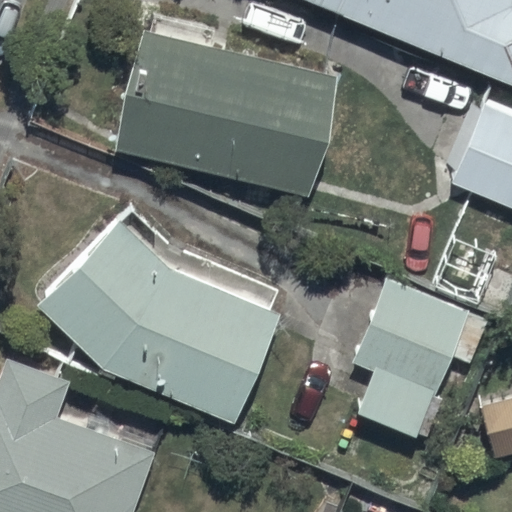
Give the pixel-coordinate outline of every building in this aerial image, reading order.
[(511,0),(305,0),(511,85),(511,0)] [(146,31),(118,151),(310,197),(339,77),(146,31)] [(511,116),(485,106),(454,183),(511,206),(511,116)] [(104,369),(236,425),(282,314),(170,270),(122,223),(40,307),(104,369)] [(388,280),(354,364),(436,397),(470,313),(388,280)] [(0,511),(136,511),(158,454),(59,418),(72,383),(9,360),(0,383),(0,511)] [(511,393),(479,403),(489,440),(511,433),(511,393)]
